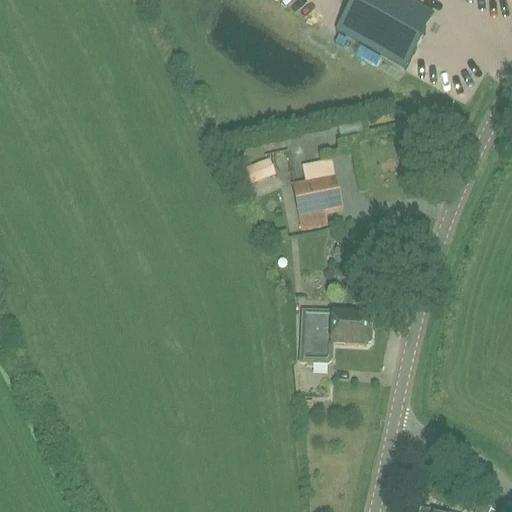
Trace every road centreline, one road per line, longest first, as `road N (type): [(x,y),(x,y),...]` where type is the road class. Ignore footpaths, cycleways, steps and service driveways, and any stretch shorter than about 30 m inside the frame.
road 1 (tertiary): [(393,428),(426,272),(470,158),(511,85)]
road 2 (unclassified): [(393,428),(450,443),(511,491)]
